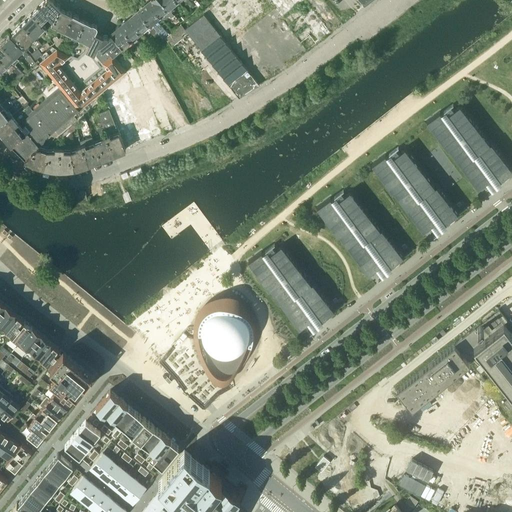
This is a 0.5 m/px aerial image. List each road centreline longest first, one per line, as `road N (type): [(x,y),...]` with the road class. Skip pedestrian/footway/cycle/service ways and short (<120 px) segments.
road 1 (residential): [(41,179),(76,180),(210,125),(396,0)]
road 2 (tertiary): [(511,203),(209,442)]
road 3 (tertiary): [(232,461),(511,242)]
